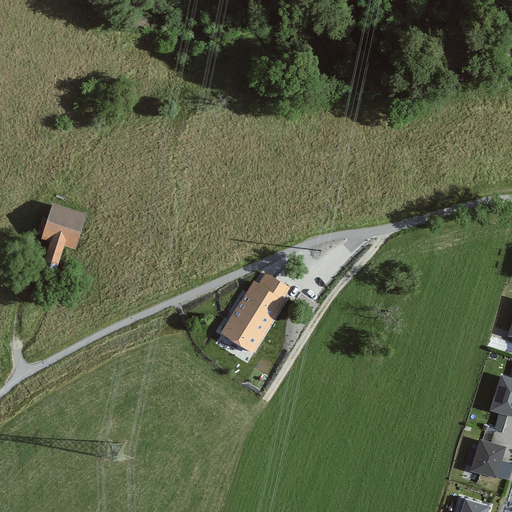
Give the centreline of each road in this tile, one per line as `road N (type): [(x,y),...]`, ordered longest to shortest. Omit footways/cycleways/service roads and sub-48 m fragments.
road 1 (unclassified): [(511,198),(307,245),(129,321)]
road 2 (track): [(395,227),(339,284),(267,396)]
road 3 (track): [(129,321),(0,394)]
road 4 (track): [(19,379),(19,293),(35,244)]
road 5 (track): [(364,232),(310,273),(281,317)]
